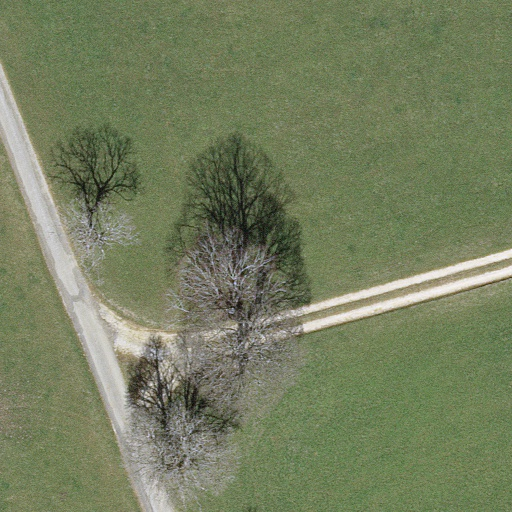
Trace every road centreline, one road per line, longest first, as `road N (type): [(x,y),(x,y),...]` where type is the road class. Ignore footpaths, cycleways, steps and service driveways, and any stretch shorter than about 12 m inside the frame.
road 1 (track): [(160,511),(0,98)]
road 2 (track): [(511,265),(205,344),(133,341),(88,322)]
